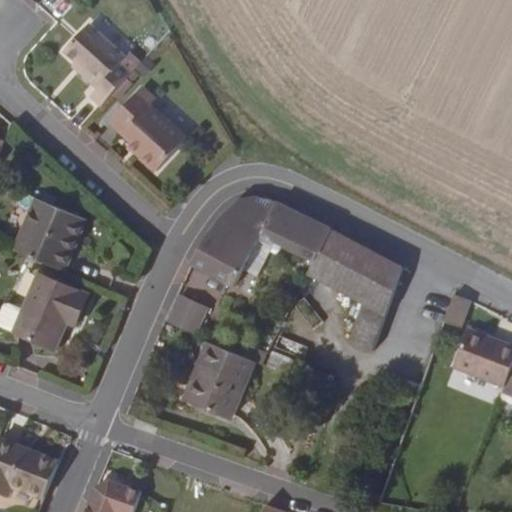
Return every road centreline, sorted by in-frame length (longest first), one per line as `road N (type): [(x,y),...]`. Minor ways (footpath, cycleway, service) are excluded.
road 1 (residential): [(176,243),(205,203),(231,184),(269,175),(511,290)]
road 2 (residential): [(360,511),(99,421)]
road 3 (residential): [(176,243),(0,84)]
road 4 (residential): [(99,421),(176,243)]
